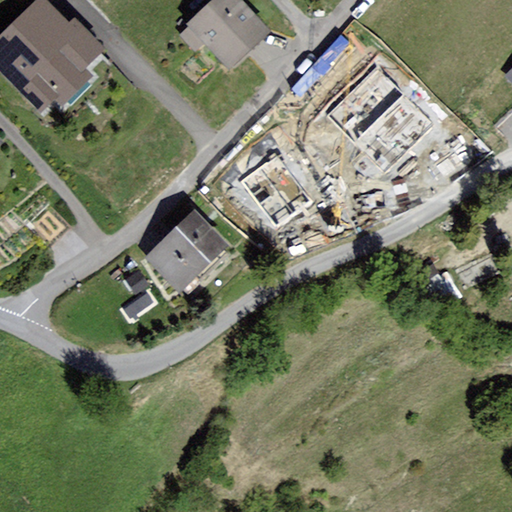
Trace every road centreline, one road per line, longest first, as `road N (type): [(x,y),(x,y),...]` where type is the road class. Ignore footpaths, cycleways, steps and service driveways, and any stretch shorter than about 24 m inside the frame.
road 1 (unclassified): [(511,160),(150,361),(100,360),(6,321)]
road 2 (residential): [(6,321),(153,213),(315,40)]
